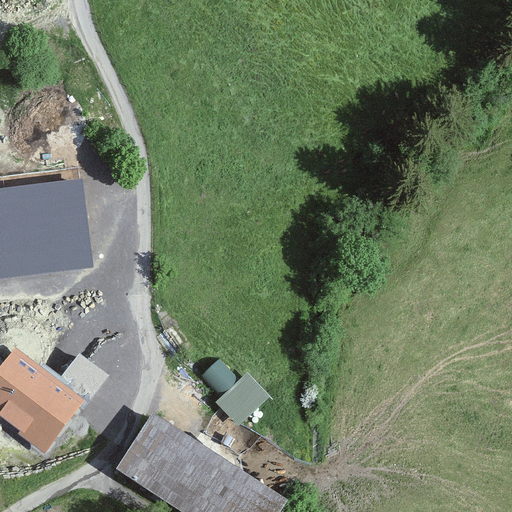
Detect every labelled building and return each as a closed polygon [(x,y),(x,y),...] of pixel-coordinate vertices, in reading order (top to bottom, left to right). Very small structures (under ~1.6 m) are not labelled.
[(0,190),(0,276),(92,265),(81,181),(0,190)] [(55,384),(12,352),(0,367),(0,417),(45,452),(82,404),(55,384)] [(79,353),(55,384),(82,404),(85,407),(109,376),(79,353)] [(273,390),(249,368),(240,377),(219,357),(200,378),(244,420),(273,390)] [(120,471),(185,511),(281,511),(287,504),(153,420),(120,471)]
